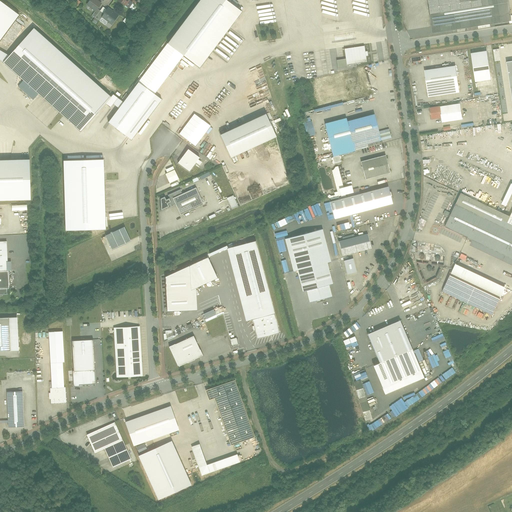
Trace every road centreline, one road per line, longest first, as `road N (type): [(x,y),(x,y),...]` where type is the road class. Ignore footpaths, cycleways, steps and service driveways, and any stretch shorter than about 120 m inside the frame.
road 1 (residential): [(153,388),(308,341),(359,306),(384,276),(413,193),(397,47)]
road 2 (primary): [(280,511),(511,349)]
road 3 (residential): [(166,140),(141,189),(153,388)]
road 4 (residential): [(0,454),(153,388)]
